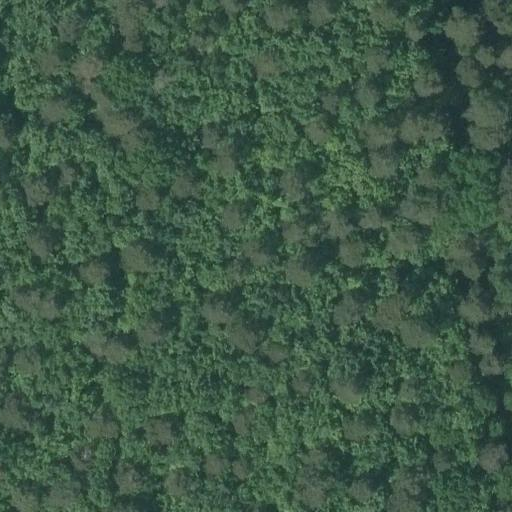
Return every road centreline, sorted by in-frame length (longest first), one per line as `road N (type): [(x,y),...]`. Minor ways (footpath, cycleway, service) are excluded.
road 1 (track): [(470,233),(0,308)]
road 2 (track): [(511,486),(470,233)]
road 3 (track): [(470,233),(432,0)]
